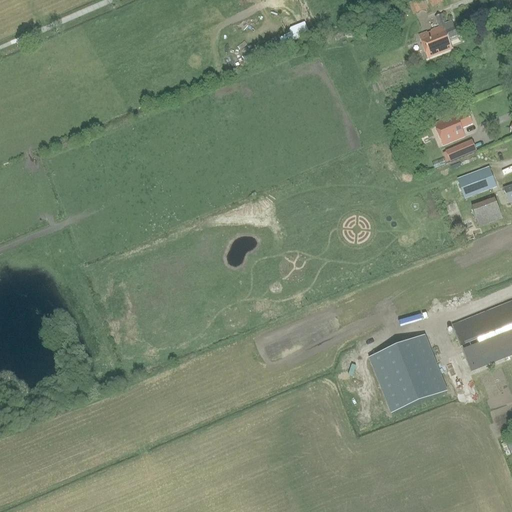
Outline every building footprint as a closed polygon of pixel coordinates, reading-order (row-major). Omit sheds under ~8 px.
[(413,14),(429,8),(426,0),(416,0),(409,3),(413,14)] [(450,42),(459,39),(452,22),(445,25),(441,15),(435,17),(439,28),(419,36),(428,59),(453,50),(450,42)] [(346,37),(358,31),(355,24),(342,30),(346,37)] [(401,46),(412,41),(408,31),(397,36),(401,46)] [(462,129),(473,124),(467,110),(456,115),(433,124),(443,147),(465,137),(462,129)] [(460,148),(450,152),(442,156),(446,165),(454,161),(464,157),(460,148)] [(466,199),(496,188),(489,169),(459,180),(466,199)] [(472,208),(462,213),(466,223),(476,219),(480,227),(502,218),(494,198),(472,207),(472,208)] [(511,302),(452,326),(471,373),(511,356),(511,302)] [(425,337),(369,359),(392,415),(448,393),(425,337)]
